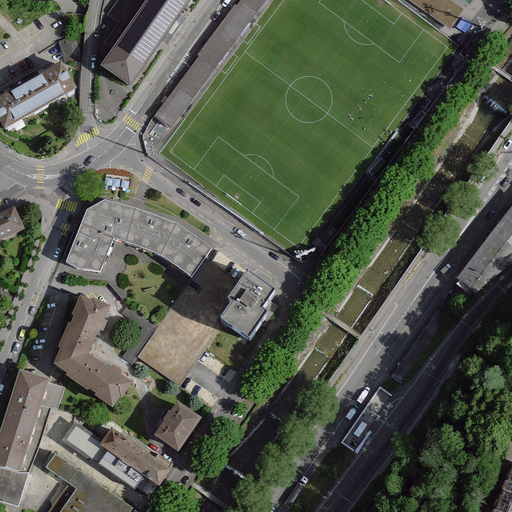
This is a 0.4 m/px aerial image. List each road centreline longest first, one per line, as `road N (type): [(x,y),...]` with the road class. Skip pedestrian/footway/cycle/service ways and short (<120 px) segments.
road 1 (tertiary): [(267,511),(511,163)]
road 2 (residential): [(301,300),(155,511)]
road 3 (residential): [(301,300),(292,281),(111,146)]
road 4 (residential): [(84,165),(0,378)]
road 5 (tertiary): [(111,146),(217,0)]
road 6 (residential): [(97,0),(84,165)]
